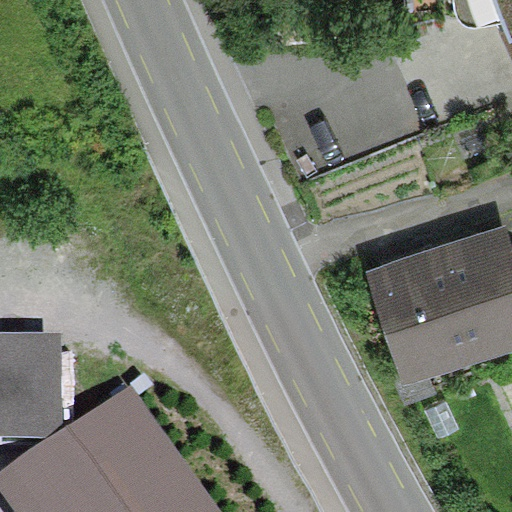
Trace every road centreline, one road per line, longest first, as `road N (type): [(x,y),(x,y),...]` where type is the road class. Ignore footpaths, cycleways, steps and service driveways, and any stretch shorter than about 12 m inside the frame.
road 1 (track): [(289,511),(165,356),(81,281),(2,261)]
road 2 (secondary): [(150,0),(271,261)]
road 3 (secondary): [(271,261),(402,511)]
road 4 (residential): [(271,261),(511,184)]
